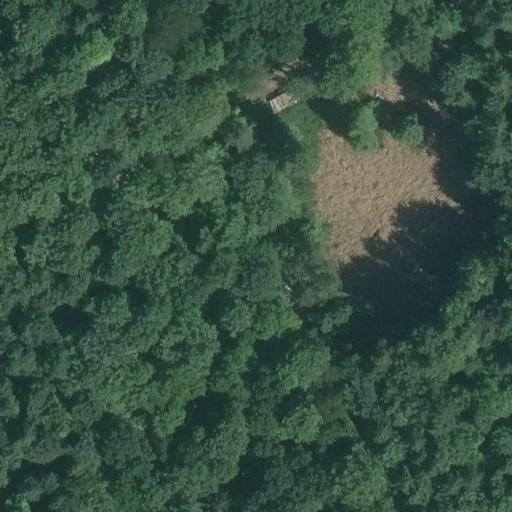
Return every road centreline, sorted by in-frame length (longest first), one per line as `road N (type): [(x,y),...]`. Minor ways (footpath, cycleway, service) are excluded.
road 1 (track): [(417,511),(202,120)]
road 2 (track): [(202,120),(426,0)]
road 3 (track): [(0,238),(202,120)]
road 4 (track): [(202,120),(143,0)]
